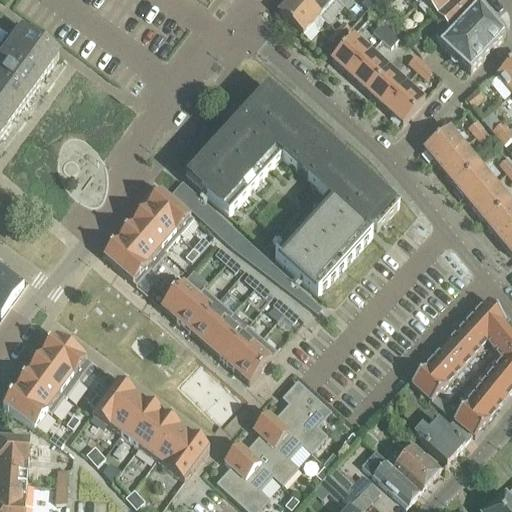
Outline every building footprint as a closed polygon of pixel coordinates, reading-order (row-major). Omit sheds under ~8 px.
[(295,0),(292,0),(278,17),(302,39),(311,28),(317,33),(324,25),(318,20),(295,0)] [(295,0),(318,20),(334,3),(331,0),(295,0)] [(367,14),(379,0),(367,0),(361,8),(367,14)] [(428,0),(425,3),(424,5),(431,13),(427,17),(433,24),(459,0),(428,0)] [(468,0),(459,0),(433,24),(438,30),(442,26),(449,35),(471,16),(477,10),(468,0)] [(471,16),(440,50),(470,78),(504,41),(477,10),(471,16)] [(379,29),(387,37),(394,30),(385,22),(379,29)] [(342,26),(334,35),(343,42),(350,34),(342,26)] [(372,37),(381,45),(387,37),(379,29),(372,37)] [(387,37),(397,46),(403,39),(394,30),(387,37)] [(0,142),(14,123),(29,103),(43,84),(58,63),(54,59),(16,31),(0,53),(0,142)] [(326,44),(334,51),(343,42),(334,35),(326,44)] [(390,53),(397,46),(387,37),(381,45),(390,53)] [(330,64),(331,65),(348,81),(370,57),(352,40),(330,64)] [(370,57),(348,81),(366,96),(387,72),(370,57)] [(407,69),(416,77),(423,69),(414,61),(407,69)] [(511,65),(496,78),(511,97),(511,65)] [(425,85),(432,77),(423,69),(416,77),(425,85)] [(387,72),(366,96),(384,112),(405,88),(387,72)] [(405,88),(384,112),(402,129),(423,105),(405,88)] [(275,264),(318,302),(372,241),(367,237),(372,231),(376,234),(375,235),(376,236),(399,211),(335,154),(330,160),(318,148),(323,143),(267,93),(187,183),(229,221),(282,162),(328,203),(275,264)] [(465,104),(472,112),(482,103),(476,95),(465,104)] [(466,133),(474,142),(482,136),(474,126),(466,133)] [(503,126),(491,136),(497,143),(508,133),(503,126)] [(511,137),(508,133),(497,143),(503,151),(511,143),(511,137)] [(449,134),(424,155),(439,173),(464,152),(449,134)] [(482,151),(489,145),(482,136),(474,142),(482,151)] [(464,152),(439,173),(454,191),(480,170),(464,152)] [(498,169),(506,179),(511,173),(511,171),(505,163),(498,169)] [(480,170),(454,191),(469,209),(495,188),(480,170)] [(183,187),(172,199),(178,204),(188,192),(183,187)] [(495,188),(469,209),(485,227),(510,206),(495,188)] [(188,192),(178,204),(183,208),(193,196),(188,192)] [(161,196),(146,213),(179,242),(194,225),(161,196)] [(193,196),(183,208),(188,213),(199,201),(193,196)] [(199,201),(188,213),(193,218),(201,209),(200,207),(199,204),(201,203),(199,201)] [(511,209),(510,206),(485,227),(500,246),(511,235),(511,209)] [(201,209),(193,218),(198,222),(209,210),(207,208),(206,210),(203,210),(201,209)] [(209,210),(198,222),(204,227),(214,215),(209,210)] [(146,213),(132,229),(167,260),(167,259),(165,257),(179,242),(146,213)] [(214,215),(204,227),(209,231),(219,219),(214,215)] [(219,219),(209,231),(214,236),(225,224),(219,219)] [(225,224),(214,236),(219,241),(230,229),(225,224)] [(132,229),(117,246),(152,276),(167,260),(132,229)] [(230,229),(219,241),(224,245),(235,233),(230,229)] [(235,233),(224,245),(229,250),(240,238),(235,233)] [(511,235),(500,246),(511,260),(511,235)] [(240,238),(229,250),(235,254),(245,243),(240,238)] [(202,243),(194,252),(200,258),(208,249),(202,243)] [(245,243),(235,254),(240,259),(250,247),(245,243)] [(103,262),(103,263),(136,292),(150,275),(152,277),(152,276),(117,246),(103,262)] [(250,247),(240,259),(245,263),(255,252),(250,247)] [(255,252),(245,263),(250,268),(260,257),(255,252)] [(193,254),(185,263),(191,268),(199,259),(193,254)] [(221,256),(216,262),(225,270),(230,263),(221,256)] [(260,257),(250,268),(256,272),(265,261),(260,257)] [(265,261),(256,272),(261,277),(270,266),(265,261)] [(230,263),(225,270),(234,277),(239,271),(230,263)] [(270,266),(261,277),(266,281),(275,271),(270,266)] [(275,271),(266,281),(271,286),(280,276),(275,271)] [(280,276),(271,286),(277,290),(285,280),(280,276)] [(4,280),(0,286),(0,323),(1,323),(23,293),(4,280)] [(285,280),(277,290),(282,295),(290,285),(285,280)] [(169,290),(169,291),(175,296),(182,288),(183,287),(177,281),(169,290)] [(250,281),(245,287),(254,295),(259,289),(250,281)] [(160,282),(154,289),(164,297),(169,291),(169,290),(160,282)] [(290,285),(282,295),(287,299),(293,293),(291,291),(291,288),(292,287),(290,285)] [(175,296),(160,313),(176,326),(204,294),(203,293),(197,300),(182,288),(175,296)] [(259,289),(254,295),(263,303),(268,296),(259,289)] [(293,293),(287,299),(292,304),(301,295),(299,293),(297,294),(294,294),(293,293)] [(204,294),(176,326),(190,339),(218,306),(204,294)] [(301,295),(292,304),(298,309),(306,300),(301,295)] [(306,300),(298,309),(304,313),(312,305),(306,300)] [(312,305),(304,313),(309,318),(317,310),(312,305)] [(218,306),(190,339),(205,351),(233,319),(218,306)] [(279,306),(274,312),(283,320),(288,314),(279,306)] [(458,419),(458,420),(453,426),(474,443),(479,436),(483,432),(488,425),(511,395),(511,335),(505,327),(488,306),(487,307),(420,378),(417,382),(411,388),(411,389),(431,407),(431,408),(436,402),(437,401),(440,397),(486,347),(502,366),(462,415),(458,419)] [(317,310),(309,318),(315,323),(323,315),(317,310)] [(288,314),(283,320),(292,328),(297,322),(288,314)] [(233,319),(205,351),(219,364),(247,332),(233,319)] [(247,332),(219,364),(234,377),(262,344),(247,332)] [(54,341),(41,359),(79,386),(92,368),(55,341),(54,341)] [(262,344),(234,377),(248,389),(249,390),(277,358),(262,344)] [(41,359),(28,376),(66,404),(79,386),(41,359)] [(28,376),(16,394),(51,420),(63,403),(65,405),(66,404),(28,376)] [(116,386),(91,420),(120,441),(145,407),(117,387),(116,386)] [(268,419),(268,420),(311,460),(327,442),(317,433),(331,418),(297,387),(281,404),(288,411),(275,425),(268,419)] [(98,389),(92,397),(96,400),(102,404),(107,397),(98,389)] [(3,411),(2,412),(34,435),(47,418),(50,421),(51,420),(16,394),(3,411)] [(96,400),(89,409),(96,414),(103,404),(102,404),(96,400)] [(431,408),(453,426),(458,420),(436,402),(431,408)] [(145,407),(120,441),(138,454),(163,420),(145,407)] [(163,420),(138,454),(155,467),(180,433),(163,420)] [(239,451),(283,491),(298,474),(311,460),(268,420),(253,436),(259,442),(246,457),(239,451)] [(73,421),(66,431),(72,435),(79,426),(73,421)] [(471,442),(457,430),(451,437),(439,426),(429,437),(422,431),(414,440),(447,469),(471,442)] [(180,433),(155,467),(184,488),(209,454),(208,453),(180,433)] [(54,439),(50,446),(59,453),(64,446),(54,439)] [(351,439),(343,448),(350,453),(357,444),(351,439)] [(368,439),(363,445),(372,454),(377,447),(368,439)] [(0,466),(28,469),(29,447),(4,445),(0,444),(0,466)] [(392,474),(420,498),(441,475),(413,450),(392,474)] [(230,474),(216,490),(239,511),(263,511),(269,506),(259,497),(272,483),(282,492),(283,491),(239,451),(224,468),(230,474)] [(94,453),(86,461),(91,467),(100,459),(94,453)] [(407,511),(420,498),(392,474),(375,458),(362,473),(404,511),(407,511)] [(100,459),(91,467),(96,473),(105,465),(104,463),(100,459)] [(332,459),(323,470),(330,476),(339,465),(332,459)] [(0,469),(0,491),(26,493),(27,471),(0,469)] [(323,472),(315,482),(322,487),(329,477),(323,472)] [(343,511),(348,511),(354,506),(359,511),(364,511),(379,497),(362,480),(346,497),(334,486),(326,497),(339,510),(340,509),(343,511)] [(0,511),(25,511),(26,493),(0,491),(0,511)] [(134,496),(125,504),(130,510),(139,502),(134,496)] [(511,511),(511,507),(505,499),(489,511),(511,511)] [(139,502),(130,510),(132,511),(139,511),(145,508),(139,502)] [(292,502),(284,511),(285,511),(294,511),(298,507),(292,502)]
